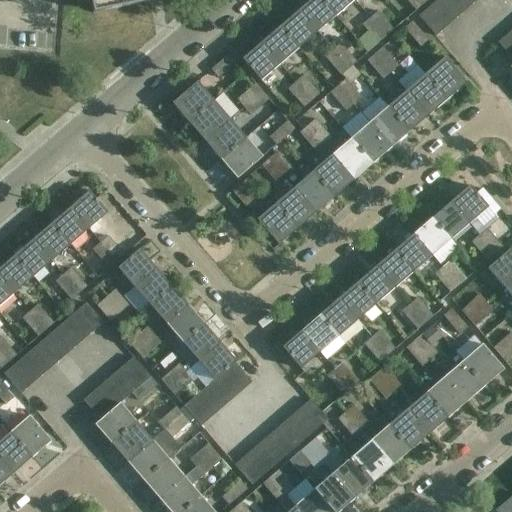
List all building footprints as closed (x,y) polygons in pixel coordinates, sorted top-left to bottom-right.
[(156,2),(161,1),(161,0),(90,0),(93,14),(156,2)] [(318,34),(336,18),(320,0),(311,0),(298,12),(318,34)] [(320,0),(336,18),(354,2),(352,0),(320,0)] [(407,0),(417,11),(424,6),(418,0),(407,0)] [(453,22),(461,14),(448,0),(438,0),(436,2),(453,22)] [(448,0),(461,14),(469,7),(463,0),(448,0)] [(444,29),(453,22),(436,2),(428,9),(444,29)] [(436,36),(444,29),(428,9),(419,16),(436,36)] [(299,49),(318,34),(298,12),(280,27),(299,49)] [(395,30),(395,29),(379,12),(370,20),(386,38),(395,30)] [(380,44),(386,38),(370,20),(363,25),(380,44)] [(422,47),(430,40),(414,22),(406,29),(422,47)] [(281,65),(299,49),(280,27),(262,43),(281,65)] [(511,41),(507,36),(499,43),(511,57),(511,41)] [(262,81),(281,65),(262,43),(243,59),(262,81)] [(349,70),(354,66),(358,62),(342,44),(333,51),(349,70)] [(384,47),(376,54),(392,73),(400,65),(384,47)] [(349,70),(333,51),(326,57),(342,76),(349,70)] [(219,78),(238,62),(231,54),(230,54),(212,70),(219,78)] [(392,73),(376,54),(368,61),(384,80),(392,73)] [(467,83),(445,58),(426,74),(448,99),(467,83)] [(408,91),(429,116),(448,99),(426,74),(418,65),(399,81),(408,91)] [(312,102),(318,97),(321,94),(305,76),(296,83),(312,102)] [(347,79),(339,86),(355,105),(363,98),(347,79)] [(215,101),(198,83),(173,104),(189,123),(215,101)] [(312,102),(296,83),(289,90),(305,108),(312,102)] [(257,84),(256,84),(238,100),(245,108),(263,91),(257,84)] [(355,105),(339,86),(335,89),(331,93),(347,112),(355,105)] [(263,91),(245,108),(252,116),(271,100),(263,91)] [(429,116),(408,91),(389,107),(411,132),(429,116)] [(231,120),(215,101),(189,123),(205,142),(231,120)] [(392,148),(411,132),(389,107),(370,123),(392,148)] [(317,119),(308,126),(325,145),(333,138),(317,119)] [(205,142),(222,161),(230,153),(247,139),(231,120),(205,142)] [(286,138),(296,129),(289,121),(288,122),(270,137),(277,145),(286,138)] [(392,148),(370,123),(351,139),(373,164),(392,148)] [(308,126),(304,130),(301,133),(316,152),(325,145),(308,126)] [(263,157),(247,139),(230,153),(222,161),(238,179),(263,157)] [(373,164),(351,139),(333,155),(354,180),(373,164)] [(278,153),(271,159),(287,178),(295,171),(279,152),(279,153),(278,153)] [(354,180),(333,155),(314,171),(336,197),(354,180)] [(287,178),(271,159),(263,166),(279,185),(287,178)] [(336,197),(314,171),(295,188),(317,213),(336,197)] [(257,203),(241,185),(233,192),(249,210),(257,203)] [(471,186),(452,202),(471,225),(481,237),(489,230),(500,220),(490,208),(496,203),(483,188),(477,194),(471,186)] [(317,213),(295,188),(276,204),(298,229),(317,213)] [(77,203),(72,208),(91,229),(103,243),(110,237),(98,223),(108,214),(88,190),(82,189),(76,195),(75,200),(77,203)] [(452,241),(471,225),(452,202),(433,219),(452,241)] [(298,229),(276,204),(258,220),(279,245),(298,229)] [(72,246),(91,229),(72,208),(53,224),(72,246)] [(433,257),(452,241),(433,219),(414,235),(433,257)] [(53,262),(72,246),(53,224),(34,240),(53,262)] [(497,255),(505,248),(489,230),(481,237),(497,255)] [(103,243),(118,261),(125,255),(140,242),(131,233),(117,246),(110,237),(103,243)] [(415,273),(433,257),(414,235),(396,251),(415,273)] [(489,262),(497,255),(481,237),(473,244),(489,262)] [(34,278),(53,262),(34,240),(15,256),(34,278)] [(110,269),(118,261),(103,243),(94,250),(110,269)] [(140,250),(119,269),(135,288),(157,269),(140,250)] [(396,290),(415,273),(396,251),(377,267),(396,290)] [(506,289),(511,283),(511,252),(511,251),(490,270),(506,289)] [(0,276),(16,294),(34,278),(15,256),(0,269),(0,276)] [(444,269),(459,287),(467,280),(452,262),(444,269)] [(377,306),(396,290),(377,267),(358,283),(377,306)] [(88,287),(72,269),(65,276),(81,294),(88,287)] [(173,288),(157,269),(135,288),(151,307),(173,288)] [(451,294),(459,287),(444,269),(435,275),(451,294)] [(0,307),(16,294),(0,276),(0,307)] [(72,301),(81,294),(65,276),(57,283),(72,301)] [(358,322),(377,306),(358,283),(339,300),(358,322)] [(189,307),(173,288),(151,307),(167,326),(189,307)] [(98,307),(104,315),(123,299),(116,291),(98,307)] [(462,312),(469,320),(488,304),(480,296),(462,312)] [(104,315),(111,323),(130,307),(123,299),(104,315)] [(339,300),(320,316),(339,338),(346,346),(365,329),(358,322),(339,300)] [(434,318),(418,300),(411,306),(427,325),(434,318)] [(96,331),(104,324),(87,303),(79,311),(96,331)] [(469,320),(476,328),(494,312),(488,304),(469,320)] [(47,331),(56,323),(40,305),(31,312),(47,331)] [(418,332),(427,325),(411,306),(402,313),(418,332)] [(206,326),(189,307),(167,326),(184,345),(206,326)] [(459,336),(468,329),(452,310),(443,317),(459,336)] [(88,338),(96,331),(79,311),(71,318),(88,338)] [(40,337),(47,331),(31,312),(24,319),(40,337)] [(320,354),(339,338),(320,316),(301,332),(320,354)] [(88,338),(71,318),(62,325),(80,345),(88,338)] [(71,352),(80,345),(62,325),(54,332),(71,352)] [(222,344),(206,326),(184,345),(200,364),(222,344)] [(130,344),(137,352),(155,336),(149,328),(130,344)] [(71,352),(54,332),(45,339),(63,359),(71,352)] [(301,370),(320,354),(301,332),(283,348),(301,370)] [(396,351),(396,350),(380,332),(373,339),(389,357),(396,351)] [(511,333),(494,349),(501,357),(511,347),(511,333)] [(137,352),(144,360),(162,344),(155,336),(137,352)] [(439,355),(422,336),(414,343),(430,361),(439,355)] [(18,355),(3,337),(0,339),(0,351),(10,363),(18,355)] [(54,366),(63,359),(45,339),(37,346),(54,366)] [(380,365),(389,357),(373,339),(364,346),(380,365)] [(430,361),(414,343),(406,349),(423,368),(430,361)] [(200,364),(215,382),(216,383),(220,380),(228,372),(236,365),(238,363),(222,344),(200,364)] [(54,366),(37,346),(29,353),(46,373),(54,366)] [(505,372),(483,346),(464,362),(486,387),(505,372)] [(511,347),(501,357),(508,365),(511,361),(511,347)] [(0,367),(2,370),(10,363),(0,351),(0,367)] [(38,380),(46,373),(29,353),(20,360),(38,380)] [(126,366),(143,385),(151,378),(134,358),(126,366)] [(38,380),(20,360),(12,367),(29,387),(38,380)] [(446,378),(468,404),(486,387),(464,362),(446,378)] [(162,382),(168,389),(188,373),(181,365),(162,382)] [(253,384),(249,379),(236,365),(228,372),(245,391),(253,384)] [(352,390),(356,386),(359,383),(343,365),(335,371),(352,390)] [(134,393),(143,385),(126,366),(118,373),(134,393)] [(21,394),(29,387),(12,367),(4,374),(21,394)] [(377,375),(393,393),(401,387),(385,368),(377,375)] [(352,390),(335,371),(327,378),(343,397),(352,390)] [(245,391),(228,372),(220,380),(236,399),(245,391)] [(133,394),(134,393),(118,373),(109,380),(126,400),(133,394)] [(168,389),(175,397),(194,381),(188,373),(168,389)] [(377,375),(369,381),(385,400),(393,393),(377,375)] [(143,385),(134,393),(133,394),(140,403),(159,387),(159,386),(152,378),(151,378),(143,385)] [(449,420),(468,404),(446,378),(427,394),(449,420)] [(117,407),(121,404),(126,400),(109,380),(101,387),(117,407)] [(216,383),(215,382),(210,386),(228,406),(236,399),(220,380),(216,383)] [(0,398),(6,406),(14,398),(0,381),(0,398)] [(228,406),(210,386),(202,393),(219,413),(228,406)] [(109,414),(117,407),(101,387),(92,394),(109,414)] [(219,413),(202,393),(193,401),(211,421),(219,413)] [(101,421),(109,414),(92,394),(84,401),(101,421)] [(449,420),(427,394),(408,410),(430,436),(449,420)] [(211,421),(193,401),(185,408),(202,428),(211,421)] [(329,421),(322,414),(312,401),(303,408),(321,429),(324,426),(329,421)] [(112,445),(137,423),(121,404),(117,407),(109,414),(101,421),(95,426),(112,445)] [(354,406),(345,414),(362,433),(370,426),(354,406)] [(184,415),(181,411),(177,408),(158,424),(164,431),(165,432),(184,415)] [(321,429),(303,408),(294,416),(312,436),(321,429)] [(389,426),(411,452),(430,436),(408,410),(407,411),(389,426)] [(362,433),(345,414),(338,420),(355,439),(362,433)] [(184,415),(165,432),(172,440),(173,439),(191,423),(184,415)] [(304,443),(312,436),(294,416),(286,423),(304,443)] [(12,432),(11,433),(33,458),(52,442),(30,417),(12,432)] [(128,464),(153,441),(137,423),(112,445),(128,464)] [(304,443),(286,423),(277,430),(295,450),(304,443)] [(411,452),(389,426),(371,442),(393,468),(411,452)] [(287,458),(295,450),(277,430),(269,438),(287,458)] [(164,431),(153,441),(128,464),(144,482),(169,460),(177,453),(171,447),(176,443),(173,439),(172,440),(165,432),(164,431)] [(0,457),(15,475),(33,458),(11,433),(0,442),(0,457)] [(287,458),(269,438),(260,445),(278,465),(287,458)] [(333,458),(316,439),(308,446),(325,465),(333,458)] [(393,468),(371,442),(352,459),(374,484),(393,468)] [(197,469),(216,453),(209,445),(190,461),(197,469)] [(270,472),(278,465),(260,445),(252,452),(270,472)] [(325,465),(308,446),(301,453),(317,471),(325,465)] [(270,472),(252,452),(243,459),(261,480),(270,472)] [(204,477),(223,461),(216,453),(197,469),(204,477)] [(0,487),(15,475),(0,457),(0,487)] [(252,487),(261,480),(243,459),(236,466),(235,467),(252,487)] [(374,484),(352,459),(333,475),(355,500),(374,484)] [(160,501),(185,479),(169,460),(144,482),(160,501)] [(295,490),(279,472),(271,478),(287,497),(295,490)] [(341,511),(355,500),(333,475),(314,491),(332,511),(341,511)] [(287,497),(271,478),(263,485),(279,504),(287,497)] [(160,501),(169,511),(185,511),(201,498),(201,497),(185,479),(160,501)] [(223,498),(230,506),(248,490),(242,482),(241,482),(223,498)] [(332,511),(314,491),(296,507),(300,511),(332,511)] [(497,511),(511,511),(511,497),(497,511)] [(213,511),(201,498),(185,511),(213,511)] [(249,511),(242,503),(234,510),(235,511),(249,511)]
